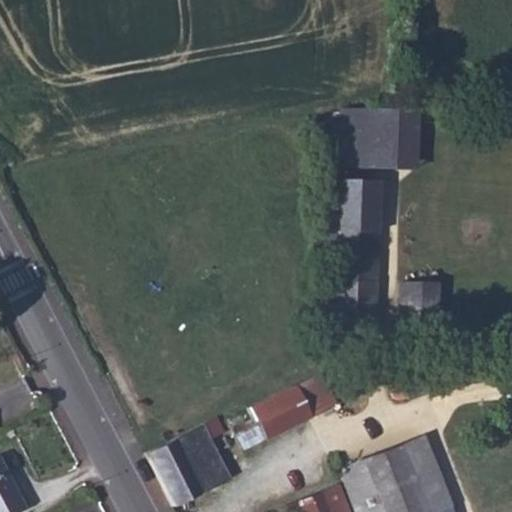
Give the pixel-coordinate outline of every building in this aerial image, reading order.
[(411,110),(337,112),(339,169),(412,166),(411,110)] [(375,334),(368,186),(334,186),(339,335),(375,334)] [(403,283),(405,334),(443,332),(442,282),(403,283)] [(460,383),(504,378),(501,359),(456,363),(460,383)] [(406,397),(407,398),(429,389),(419,369),(398,378),(399,382),(406,397)] [(262,442),(332,409),(317,376),(246,409),(262,442)] [(399,398),(406,397),(399,382),(393,387),(392,392),(399,398)] [(214,421),(144,455),(170,508),(224,484),(213,458),(227,451),(214,421)] [(437,511),(458,503),(426,431),(345,466),(343,476),(359,511),(437,511)] [(0,458),(0,511),(22,511),(27,509),(0,458)] [(353,511),(340,482),(280,508),(281,511),(353,511)]
